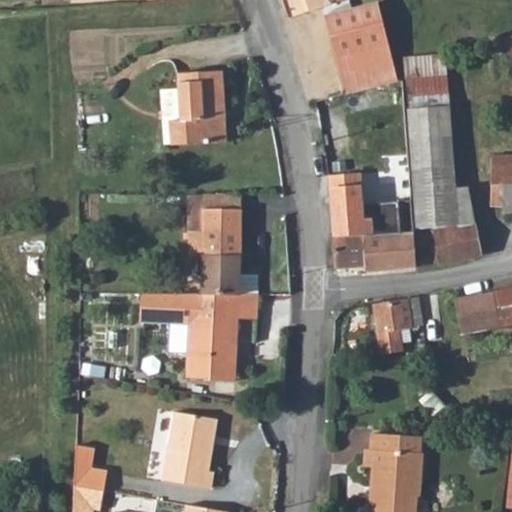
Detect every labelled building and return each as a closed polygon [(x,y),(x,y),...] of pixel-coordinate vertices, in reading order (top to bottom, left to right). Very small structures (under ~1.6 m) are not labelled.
[(304,0),(309,14),(327,8),(324,0),(304,0)] [(384,4),(328,18),(347,95),(404,81),(384,4)] [(174,123),(175,144),(176,148),(228,146),(227,123),(223,124),(222,114),(225,114),(223,71),(176,73),(177,89),(179,122),(174,123)] [(163,145),(175,144),(174,123),(179,122),(177,89),(160,90),(163,145)] [(448,107),(407,110),(417,231),(474,222),(467,188),(455,190),(448,107)] [(511,152),(492,152),(490,204),(502,205),(502,210),(511,210),(511,152)] [(359,177),(329,179),(334,240),(377,236),(379,251),(387,250),(383,207),(365,208),(364,191),(360,192),(359,177)] [(242,195),(204,195),(203,208),(242,209),(242,195)] [(337,275),(363,273),(363,276),(418,272),(415,235),(398,237),(396,206),(383,207),(387,250),(379,251),(377,236),(334,240),(337,275)] [(242,209),(203,208),(203,232),(188,232),(188,253),(200,253),(199,296),(259,298),(259,273),(241,273),(242,209)] [(468,225),(424,233),(430,264),(474,255),(468,225)] [(447,337),(495,330),(511,326),(511,290),(442,304),(447,337)] [(199,296),(140,294),(139,323),(169,324),(168,351),(187,352),(186,381),(237,382),(238,344),(230,344),(231,321),(238,321),(259,322),(259,298),(199,296)] [(406,300),(372,306),(381,356),(403,352),(399,331),(411,329),(406,300)] [(108,362),(88,359),(88,374),(106,377),(108,362)] [(218,420),(174,413),(173,416),(169,443),(163,480),(212,488),(214,472),(210,471),(218,420)] [(169,443),(173,416),(166,415),(161,442),(169,443)] [(422,438),(370,434),(369,451),(364,450),(363,467),(371,468),(368,511),(416,511),(418,499),(421,499),(425,454),(420,454),(422,438)] [(93,449),(77,448),(75,489),(105,491),(106,471),(92,470),(93,449)] [(73,511),(101,511),(105,491),(75,489),(73,511)]
